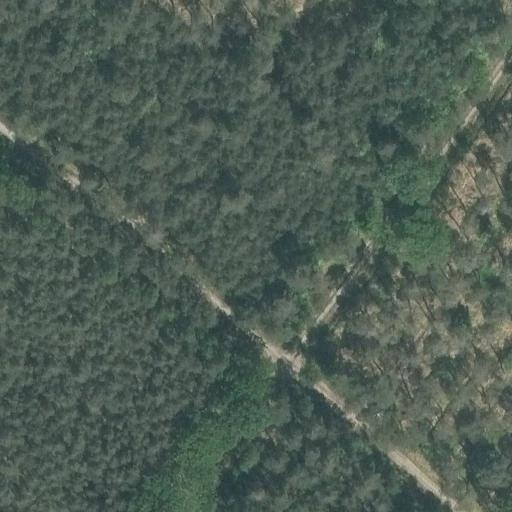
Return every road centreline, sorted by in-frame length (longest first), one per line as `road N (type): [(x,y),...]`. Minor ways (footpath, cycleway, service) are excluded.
road 1 (track): [(460,511),(283,356),(0,132)]
road 2 (track): [(511,44),(169,511)]
